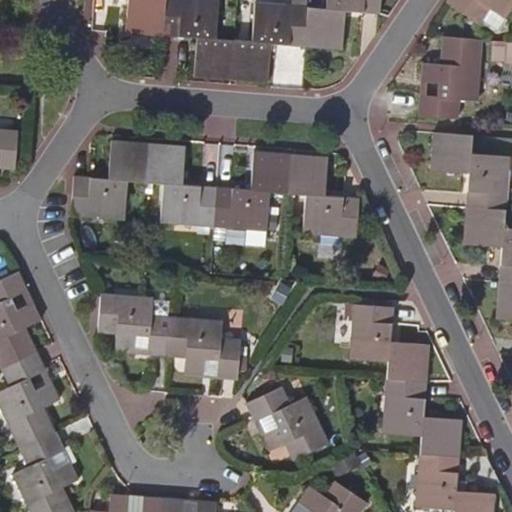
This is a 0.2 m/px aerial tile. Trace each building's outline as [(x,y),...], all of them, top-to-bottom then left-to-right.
[(131,0),(129,32),(164,35),(166,0),(131,0)] [(166,0),(164,35),(199,37),(197,77),(231,80),(234,40),(218,38),(220,0),(166,0)] [(306,46),(309,7),(309,0),(295,0),(295,6),(256,3),(252,41),(234,40),(231,80),(268,83),(272,43),(306,46)] [(381,0),(327,0),(327,8),(309,7),(306,46),(342,49),(345,10),(380,12),(381,0)] [(511,4),(511,0),(447,0),(447,1),(478,23),(489,8),(503,18),(511,4)] [(482,39),(444,37),(442,64),(424,63),(423,82),(440,83),(439,97),(422,96),(421,116),(459,119),(461,100),(477,101),(482,39)] [(0,169),(15,170),(18,130),(0,128),(0,169)] [(473,135),(434,132),(432,168),(470,172),(467,207),(506,210),(511,157),(472,153),(473,135)] [(75,176),(72,215),(125,218),(129,180),(147,182),(149,143),(113,140),(110,178),(75,176)] [(149,143),(147,182),(164,183),(161,222),(214,226),(218,187),(183,184),(186,145),(149,143)] [(218,187),(214,226),(267,231),(272,191),(289,192),(292,154),(256,151),(252,190),(218,187)] [(292,154),(289,192),(305,194),(302,233),(355,238),(359,199),(324,195),(327,157),(292,154)] [(500,282),(511,282),(511,227),(505,227),(506,210),(467,207),(464,242),(503,246),(500,282)] [(42,320),(34,303),(18,310),(13,297),(28,290),(19,272),(0,281),(0,363),(2,369),(38,352),(27,327),(42,320)] [(511,282),(500,282),(497,317),(511,318),(511,282)] [(101,293),(99,333),(117,334),(116,353),(133,354),(134,336),(149,336),(147,355),(168,357),(172,317),(152,315),(153,297),(101,293)] [(394,308),(355,305),(350,359),(389,363),(388,380),(427,383),(429,348),(390,344),(394,308)] [(172,317),(168,357),(186,358),(184,376),(236,379),(238,341),(222,340),(223,321),(172,317)] [(0,400),(23,448),(58,432),(46,407),(60,400),(52,383),(38,391),(31,377),(47,370),(38,352),(2,369),(10,386),(0,390),(0,400)] [(427,383),(388,380),(383,433),(423,437),(422,455),(461,458),(463,421),(424,417),(427,383)] [(291,462),(329,443),(307,398),(290,405),(282,389),(247,404),(269,453),(283,446),(291,462)] [(58,432),(23,448),(32,467),(17,473),(34,511),(77,511),(66,487),(80,480),(72,464),(57,471),(51,458),(67,451),(58,432)] [(72,464),(67,451),(51,458),(57,471),(72,464)] [(454,511),(494,511),(495,494),(458,491),(461,458),(422,455),(418,507),(455,511),(454,511)] [(291,511),(360,511),(367,504),(334,481),(324,495),(310,485),(291,511)] [(100,511),(91,511),(90,511),(162,511),(163,498),(155,497),(143,497),(141,511),(127,511),(128,496),(110,495),(108,511),(100,511)] [(141,511),(143,497),(128,496),(127,511),(141,511)] [(163,498),(162,511),(216,511),(217,503),(199,501),(198,511),(184,511),(185,500),(167,499),(163,498)] [(198,511),(199,501),(185,500),(184,511),(198,511)]
